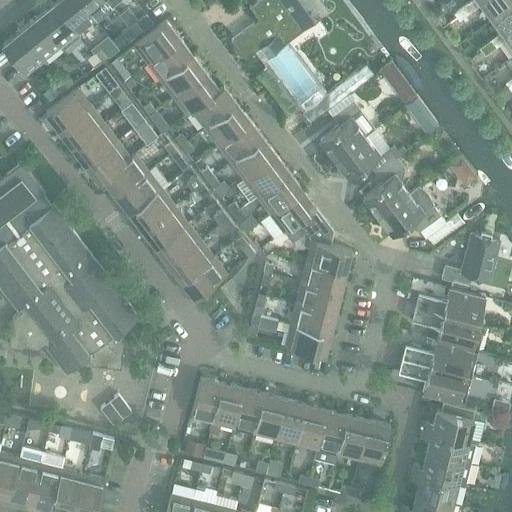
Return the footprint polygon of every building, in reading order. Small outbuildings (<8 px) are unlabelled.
[(81,0),(55,0),(54,1),(77,29),(94,16),(81,0)] [(109,0),(81,0),(94,16),(111,2),(109,0)] [(258,19),(230,40),(244,58),(252,51),(279,30),(286,39),(326,9),(318,0),(256,0),(248,6),(258,19)] [(480,3),(490,17),(511,0),(468,0),(464,3),(469,11),(480,3)] [(511,0),(490,17),(500,30),(503,34),(511,27),(511,0)] [(80,33),(77,29),(54,1),(38,14),(61,42),(65,46),(80,33)] [(453,11),(458,19),(469,11),(464,3),(453,11)] [(128,7),(118,14),(128,26),(129,25),(136,19),(137,19),(128,7)] [(137,19),(136,19),(143,28),(153,21),(146,12),(137,19)] [(38,14),(21,28),(44,56),(61,42),(38,14)] [(134,43),(146,60),(179,35),(166,18),(134,43)] [(136,19),(129,25),(137,34),(143,28),(136,19)] [(130,39),(137,34),(129,25),(128,26),(123,30),(130,39)] [(506,38),(511,46),(511,27),(503,34),(500,30),(490,38),(495,45),(506,38)] [(27,69),(44,56),(21,28),(4,41),(27,69)] [(279,30),(252,51),(264,67),(258,72),(288,112),(295,107),(299,113),(326,92),(286,39),(279,30)] [(146,60),(159,77),(192,53),(179,35),(146,60)] [(479,46),(484,54),(495,45),(490,38),(479,46)] [(102,45),(95,51),(102,60),(110,54),(102,45)] [(96,65),(102,60),(95,51),(89,56),(96,65)] [(159,77),(171,93),(204,69),(192,53),(159,77)] [(326,92),(299,113),(307,123),(326,109),(347,93),(373,73),(365,63),(326,92)] [(390,63),(379,71),(404,105),(415,97),(390,63)] [(117,71),(123,78),(129,73),(123,66),(117,71)] [(186,113),(190,109),(190,108),(218,87),(204,69),(171,93),(186,113)] [(67,72),(60,77),(68,86),(74,81),(67,72)] [(136,82),(129,73),(123,78),(130,87),(136,82)] [(107,78),(112,86),(118,81),(113,74),(107,78)] [(60,92),(68,86),(60,77),(53,82),(60,92)] [(125,90),(118,81),(112,86),(119,95),(125,90)] [(53,82),(43,90),(51,99),(60,92),(53,82)] [(223,83),(218,87),(190,108),(190,109),(202,125),(235,100),(223,83)] [(43,110),(56,128),(89,103),(76,85),(43,110)] [(338,125),(318,140),(332,159),(364,135),(373,128),(359,110),(352,100),(347,93),(326,109),(331,115),(338,125)] [(144,105),(148,111),(154,106),(150,100),(144,105)] [(202,125),(215,142),(248,117),(235,100),(202,125)] [(56,128),(69,145),(102,120),(89,103),(56,128)] [(162,117),(154,106),(148,111),(156,121),(162,117)] [(133,114),(137,119),(143,115),(139,109),(133,114)] [(151,125),(143,115),(137,119),(145,130),(151,125)] [(215,142),(228,159),(261,135),(248,117),(215,142)] [(69,145),(81,161),(114,136),(102,120),(69,145)] [(176,135),(181,141),(187,137),(182,130),(176,135)] [(228,159),(241,177),(274,152),(261,135),(228,159)] [(364,135),(332,159),(347,178),(367,163),(373,173),(394,157),(387,147),(377,154),(364,135)] [(96,181),(101,178),(99,176),(128,155),(114,136),(81,161),(96,181)] [(194,146),(187,137),(181,141),(188,151),(194,146)] [(164,144),(169,150),(175,145),(170,139),(164,144)] [(390,144),(387,147),(394,157),(404,150),(401,146),(395,150),(390,144)] [(183,155),(175,145),(169,150),(177,160),(183,155)] [(132,152),(128,155),(99,176),(101,178),(112,193),(145,168),(132,152)] [(241,177),(254,194),(287,169),(274,152),(241,177)] [(461,155),(448,163),(464,184),(476,175),(461,155)] [(367,193),(362,197),(376,216),(407,193),(393,175),(403,168),(394,157),(373,173),(381,183),(367,193)] [(0,287),(16,308),(17,307),(20,310),(12,317),(8,345),(37,349),(45,343),(47,346),(45,347),(65,372),(86,356),(91,363),(120,367),(124,338),(119,331),(139,315),(53,203),(52,204),(43,193),(45,191),(22,161),(0,178),(0,287)] [(202,170),(206,175),(212,171),(208,165),(202,170)] [(112,193),(125,210),(158,186),(145,168),(112,193)] [(254,194),(267,212),(299,186),(287,169),(254,194)] [(220,181),(212,171),(206,175),(214,186),(220,181)] [(190,179),(194,185),(200,180),(196,174),(190,179)] [(208,190),(200,180),(194,185),(202,195),(208,190)] [(125,210),(138,227),(170,203),(158,186),(125,210)] [(314,206),(299,186),(267,212),(281,230),(295,220),(314,206)] [(407,193),(376,216),(390,235),(410,221),(417,231),(423,239),(424,238),(432,249),(434,247),(464,226),(456,215),(444,223),(438,215),(430,205),(429,202),(428,200),(428,198),(426,196),(425,194),(424,192),(422,190),(420,189),(418,187),(416,186),(407,193)] [(228,204),(233,210),(239,206),(234,199),(228,204)] [(138,227),(151,245),(183,220),(170,203),(138,227)] [(246,215),(239,206),(233,210),(240,220),(246,215)] [(314,206),(295,220),(305,233),(324,219),(314,206)] [(217,213),(222,219),(228,214),(223,208),(217,213)] [(235,224),(228,214),(222,219),(229,229),(235,224)] [(324,219),(305,233),(309,239),(345,248),(324,219)] [(151,245),(164,262),(197,238),(183,220),(151,245)] [(294,222),(281,231),(290,242),(302,233),(294,222)] [(487,275),(497,237),(468,230),(459,266),(442,262),(439,276),(466,283),(469,271),(487,275)] [(243,234),(237,238),(249,254),(255,250),(243,234)] [(164,262),(177,279),(210,255),(197,238),(164,262)] [(309,239),(304,260),(343,270),(348,249),(345,248),(309,239)] [(224,274),(210,255),(177,279),(191,298),(224,274)] [(262,270),(263,270),(269,272),(269,270),(271,262),(264,260),(262,270)] [(304,260),(299,280),(338,290),(343,270),(304,260)] [(268,281),(270,272),(271,271),(269,270),(269,272),(263,270),(260,279),(268,281)] [(299,280),(293,301),(332,311),(338,290),(299,280)] [(417,291),(414,304),(477,320),(484,294),(447,284),(444,298),(417,291)] [(256,293),(251,311),(261,314),(265,295),(256,293)] [(293,301),(288,322),(327,332),(332,311),(293,301)] [(437,324),(434,338),(476,348),(482,322),(477,320),(414,304),(410,317),(437,324)] [(255,339),(261,314),(251,311),(245,336),(255,339)] [(327,332),(288,322),(278,319),(275,328),(286,331),(282,345),(321,355),(327,332)] [(404,342),(400,357),(469,374),(476,348),(434,338),(431,349),(404,342)] [(463,400),(469,374),(400,357),(397,370),(424,376),(421,390),(463,400)] [(478,397),(482,376),(472,374),(467,395),(478,397)] [(188,416),(209,421),(219,382),(198,376),(188,416)] [(209,421),(230,426),(240,387),(219,382),(209,421)] [(230,426),(251,432),(261,392),(240,387),(230,426)] [(251,432),(272,437),(282,397),(261,392),(251,432)] [(101,406),(113,423),(130,410),(118,393),(101,406)] [(272,437),(293,442),(303,403),(282,397),(272,437)] [(293,442),(314,448),(324,408),(303,403),(293,442)] [(422,419),(420,427),(466,438),(471,416),(435,407),(431,422),(422,419)] [(335,464),(338,454),(335,453),(344,413),(324,408),(314,448),(318,449),(316,459),(335,464)] [(18,414),(6,411),(4,418),(16,421),(18,414)] [(335,453),(338,454),(356,458),(366,419),(344,413),(335,453)] [(34,426),(46,429),(48,422),(35,418),(34,426)] [(388,424),(366,419),(356,458),(378,464),(388,424)] [(62,425),(48,422),(46,429),(60,433),(62,425)] [(466,439),(466,438),(420,427),(418,435),(427,437),(424,450),(470,461),(475,441),(466,439)] [(80,438),(88,440),(90,433),(82,431),(80,438)] [(102,436),(90,433),(88,440),(100,443),(102,436)] [(186,438),(183,451),(202,456),(205,443),(186,438)] [(20,444),(17,456),(7,495),(28,500),(41,450),(20,444)] [(203,457),(221,462),(224,450),(206,446),(203,457)] [(62,455),(41,450),(28,500),(49,506),(59,467),(62,455)] [(238,454),(224,450),(221,462),(235,465),(238,454)] [(465,480),(470,461),(424,450),(421,464),(411,461),(410,469),(455,480),(456,478),(465,480)] [(17,456),(0,451),(0,493),(7,495),(17,456)] [(188,468),(196,470),(198,462),(190,460),(188,468)] [(211,466),(198,462),(196,470),(209,474),(211,466)] [(257,471),(267,473),(269,465),(259,463),(257,471)] [(279,468),(269,465),(267,473),(277,476),(279,468)] [(49,506),(70,511),(80,472),(59,467),(49,506)] [(417,479),(413,492),(450,501),(455,480),(410,469),(407,477),(417,479)] [(230,482),(238,484),(241,473),(233,471),(230,482)] [(91,511),(100,477),(80,472),(70,511),(72,511),(91,511)] [(254,476),(241,473),(238,484),(247,487),(248,485),(251,486),(254,476)] [(296,481),(305,483),(307,475),(299,473),(296,481)] [(318,478),(307,475),(305,483),(316,486),(318,478)] [(163,511),(185,511),(192,487),(171,482),(163,511)] [(275,490),(285,492),(287,485),(277,482),(275,490)] [(338,491),(347,493),(349,485),(340,483),(338,491)] [(297,487),(287,485),(285,492),(295,495),(297,487)] [(362,489),(349,485),(347,493),(359,496),(362,489)] [(185,511),(208,511),(210,503),(199,500),(201,490),(192,487),(185,511)] [(401,504),(399,510),(405,511),(447,511),(450,501),(413,492),(410,506),(401,504)] [(213,493),(210,503),(208,511),(230,511),(232,508),(234,498),(213,493)] [(257,503),(255,511),(259,511),(260,509),(264,510),(265,505),(257,503)]
